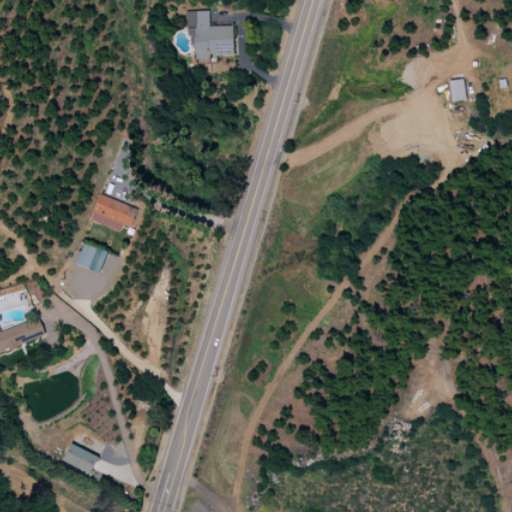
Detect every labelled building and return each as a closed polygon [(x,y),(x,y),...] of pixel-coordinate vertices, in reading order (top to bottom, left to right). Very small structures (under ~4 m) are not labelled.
[(233,25),(210,26),(209,10),(186,11),(186,27),(195,27),(196,59),(210,59),(210,54),(234,54),(233,25)] [(450,80),(452,101),(466,99),(464,79),(450,80)] [(139,209),(100,194),(90,219),(120,232),(123,224),(131,228),(139,209)] [(110,253),(84,242),(76,263),(102,274),(110,253)] [(0,352),(46,336),(39,317),(0,331),(0,330),(0,352)] [(99,456),(71,443),(63,460),(91,474),(99,456)]
